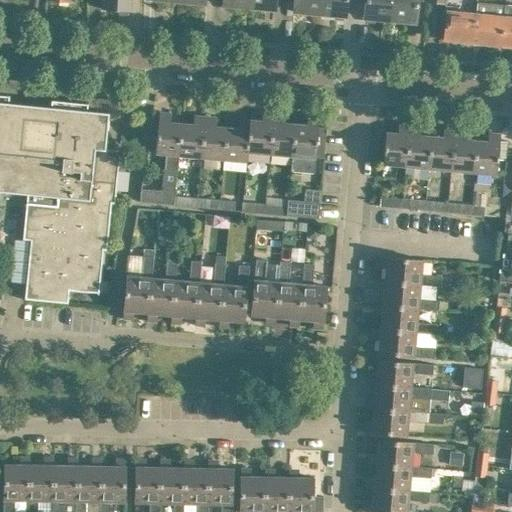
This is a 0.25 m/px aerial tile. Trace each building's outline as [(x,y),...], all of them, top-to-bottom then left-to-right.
[(130,11),(130,0),(102,0),(102,9),(130,11)] [(249,0),(249,7),(275,9),(275,0),(249,0)] [(319,13),(320,0),(294,0),(293,11),(319,13)] [(320,0),(319,13),(345,15),(346,0),(320,0)] [(365,0),(364,17),(389,19),(390,0),(365,0)] [(390,0),(389,19),(415,22),(417,2),(417,0),(390,0)] [(475,13),(472,42),(500,45),(503,16),(504,5),(476,3),(475,13)] [(503,16),(500,45),(511,46),(511,6),(504,5),(503,16)] [(444,40),(472,42),(475,13),(460,12),(457,6),(450,6),(443,11),(442,22),(445,23),(444,40)] [(0,191),(27,194),(22,240),(24,240),(24,239),(30,239),(24,299),(26,300),(26,298),(66,302),(66,304),(67,304),(69,289),(97,292),(96,293),(98,294),(102,250),(104,250),(104,252),(105,252),(110,203),(113,203),(112,204),(114,205),(119,150),(104,149),(108,114),(86,112),(87,103),(50,99),(49,108),(7,104),(8,95),(0,94),(0,191)] [(247,151),(248,151),(270,153),(273,114),(262,113),(261,121),(250,120),(247,151)] [(177,171),(179,155),(182,124),(170,123),(171,115),(159,114),(157,137),(152,136),(150,153),(166,154),(164,170),(177,171)] [(273,114),(270,153),(292,155),(295,124),(284,124),(284,115),(273,114)] [(182,124),(179,155),(201,157),(205,117),(194,117),(193,125),(182,124)] [(205,117),(201,157),(224,159),(226,128),(215,127),(216,118),(205,117)] [(295,124),(292,155),(291,170),(314,172),(319,118),(307,117),(306,125),(295,124)] [(226,128),(224,159),(247,161),(248,151),(247,151),(250,120),(249,120),(249,121),(238,120),(238,129),(226,128)] [(383,163),(406,165),(409,126),(398,125),(397,133),(386,132),(383,163)] [(409,126),(406,165),(428,167),(431,137),(420,136),(421,127),(409,126)] [(431,137),(428,167),(451,169),(454,130),(443,129),(442,138),(431,137)] [(454,130),(451,169),(473,171),(476,141),(465,140),(465,131),(454,130)] [(476,141),(473,171),(496,173),(500,134),(488,133),(487,142),(476,141)] [(139,201),(174,205),(175,196),(174,196),(175,186),(164,185),(164,191),(141,189),(140,193),(139,201)] [(472,205),(470,205),(470,213),(485,214),(492,215),(494,197),(487,196),(487,192),(473,191),(472,205)] [(175,196),(174,205),(197,207),(198,198),(175,196)] [(395,198),(380,196),(379,205),(394,206),(395,198)] [(198,198),(197,207),(219,209),(220,200),(198,198)] [(287,206),(286,215),(319,218),(320,206),(320,202),(288,199),(287,206)] [(410,208),(425,209),(426,201),(410,199),(410,208)] [(220,200),(219,209),(234,210),(235,202),(220,200)] [(426,201),(425,209),(439,210),(440,202),(426,201)] [(241,211),(264,213),(265,204),(242,202),(241,211)] [(455,212),(470,213),(470,205),(455,203),(455,212)] [(265,204),(264,213),(286,215),(287,206),(265,204)] [(270,220),(269,230),(283,231),(284,221),(270,220)] [(511,224),(508,224),(503,268),(500,268),(498,280),(511,281),(511,224)] [(308,225),(307,238),(315,239),(321,234),(321,226),(308,225)] [(153,257),(140,256),(138,272),(127,271),(123,318),(127,318),(128,316),(133,317),(133,311),(147,313),(153,257)] [(422,260),(379,256),(379,260),(381,261),(380,266),(386,266),(384,280),(440,286),(441,277),(441,276),(421,274),(422,260)] [(165,278),(151,277),(146,320),(151,321),(152,319),(157,319),(157,314),(171,315),(177,259),(167,258),(165,278)] [(275,324),(275,317),(278,281),(264,280),(266,260),(256,259),(251,315),(265,316),(265,321),(270,322),(270,324),(275,324)] [(172,315),(171,315),(170,322),(175,323),(175,321),(181,321),(181,316),(195,317),(199,281),(201,261),(191,260),(189,281),(175,279),(172,315)] [(275,317),(289,318),(289,324),(294,324),(294,326),(299,327),(299,319),(302,283),(288,282),(290,262),(280,261),(278,281),(275,317)] [(195,317),(194,324),(199,325),(199,323),(205,323),(205,318),(219,319),(223,284),(225,263),(215,263),(213,283),(199,281),(195,317)] [(299,319),(313,320),(313,326),(318,326),(318,328),(323,329),(326,285),(312,284),(314,264),(304,263),(302,283),(299,319)] [(223,284),(219,319),(218,327),(223,327),(223,325),(228,326),(229,320),(244,322),(249,266),(239,265),(237,285),(223,284)] [(441,277),(440,286),(449,287),(450,278),(441,277)] [(383,290),(382,304),(382,305),(418,308),(438,310),(439,300),(419,298),(420,284),(384,281),(384,280),(377,280),(376,284),(378,285),(378,290),(383,290)] [(495,306),(494,318),(505,320),(507,307),(506,307),(507,299),(498,298),(497,306),(495,306)] [(381,314),(380,328),(416,332),(415,332),(436,334),(437,324),(416,322),(418,308),(382,305),(382,304),(375,303),(374,308),(376,309),(376,314),(381,314)] [(494,318),(489,355),(499,356),(499,355),(511,356),(511,342),(503,342),(505,320),(494,318)] [(379,338),(378,353),(434,358),(434,348),(414,346),(415,332),(372,327),(372,332),(374,332),(374,338),(379,338)] [(496,376),(499,356),(489,355),(486,375),(496,376)] [(367,383),(375,384),(411,386),(412,373),(432,375),(433,364),(377,359),(376,374),(370,373),(370,379),(368,378),(367,383)] [(482,369),(464,367),(462,386),(481,388),(482,369)] [(486,379),(485,391),(496,392),(498,380),(486,379)] [(365,407),(373,408),(409,410),(410,397),(430,398),(431,388),(411,386),(375,384),(374,398),(368,397),(368,402),(366,402),(365,407)] [(492,422),(496,392),(485,391),(483,404),(484,404),(482,421),(492,422)] [(429,412),(409,410),(373,408),(371,422),(366,421),(365,426),(364,426),(363,431),(406,435),(408,420),(428,422),(428,421),(429,414),(429,412)] [(438,422),(439,415),(429,414),(428,421),(438,422)] [(368,463),(375,463),(411,466),(412,452),(433,454),(433,443),(398,440),(378,438),(376,453),(371,453),(370,458),(368,458),(368,463)] [(462,466),(463,453),(450,451),(448,464),(462,466)] [(477,451),(476,464),(487,465),(489,452),(477,451)] [(13,511),(14,499),(28,500),(29,464),(29,456),(24,456),(24,458),(19,458),(19,463),(4,463),(3,511),(13,511)] [(29,464),(28,500),(27,511),(37,511),(38,500),(52,500),(53,464),(53,457),(48,456),(48,458),(43,458),(43,464),(29,464)] [(53,464),(52,500),(51,511),(61,511),(62,500),(75,500),(76,465),(77,465),(77,457),(72,457),(72,459),(67,459),(67,464),(53,464)] [(76,465),(75,500),(75,511),(85,511),(86,501),(99,501),(100,465),(101,465),(101,458),(96,457),(96,459),(91,459),(91,465),(77,465),(76,465)] [(115,465),(101,465),(99,511),(109,511),(110,501),(124,501),(125,458),(120,458),(120,460),(115,460),(115,465)] [(159,511),(159,502),(160,466),(159,466),(146,466),(146,461),(140,460),(140,458),(135,458),(135,502),(149,502),(149,511),(159,511)] [(160,466),(159,502),(173,502),(173,511),(183,511),(183,503),(184,467),(183,467),(169,466),(170,461),(164,461),(164,459),(160,459),(159,466),(160,466)] [(183,503),(197,503),(197,511),(207,511),(207,503),(208,467),(207,467),(194,467),(194,461),(188,461),(188,459),(184,459),(183,467),(184,467),(183,503)] [(207,503),(221,503),(221,511),(231,511),(232,488),(232,468),(217,467),(218,462),(212,462),(212,460),(207,460),(207,467),(208,467),(207,503)] [(366,486),(373,487),(409,489),(410,476),(430,478),(431,467),(411,466),(375,463),(374,477),(368,477),(368,482),(366,482),(366,486)] [(474,479),(472,496),(471,501),(477,502),(478,493),(483,494),(487,465),(476,464),(474,475),(475,476),(475,479),(474,479)] [(264,511),(265,476),(264,476),(250,476),(251,470),(245,470),(245,468),(241,468),(240,488),(239,511),(254,511),(264,511)] [(265,476),(264,511),(272,511),(288,511),(289,476),(288,476),(274,476),(275,471),(269,470),(269,468),(265,468),(264,476),(265,476)] [(289,476),(288,511),(312,511),(313,477),(298,477),(299,471),(293,471),(293,469),(288,469),(288,476),(289,476)] [(464,495),(472,496),(474,479),(466,478),(464,495)] [(439,492),(409,489),(373,487),(372,501),(366,500),(366,506),(364,506),(363,510),(381,511),(406,511),(408,500),(438,502),(439,492)] [(471,501),(469,511),(492,511),(494,504),(477,502),(471,501)]
